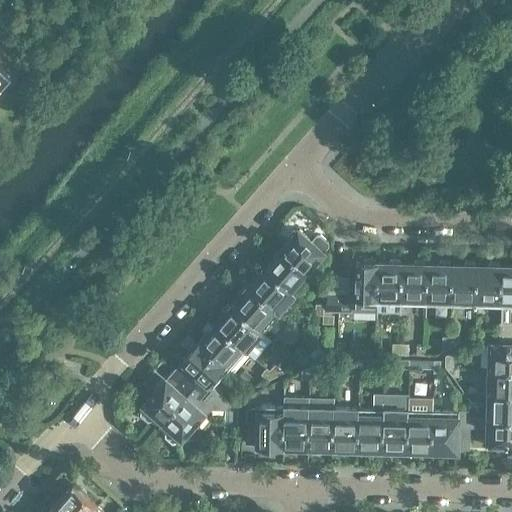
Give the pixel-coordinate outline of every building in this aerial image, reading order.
[(0,84),(11,71),(0,61),(0,84)] [(288,240),(281,249),(311,275),(329,255),(324,250),(328,245),(329,241),(321,234),(317,234),(312,240),(299,228),(297,230),(294,230),(288,237),(288,240)] [(311,275),(281,249),(277,248),(271,255),(272,259),(264,267),(294,294),(311,275)] [(376,302),(377,262),(375,259),(366,258),(363,261),(353,261),(353,277),(350,277),(350,278),(342,278),(341,288),(340,311),(352,312),(352,301),(376,302)] [(401,303),(402,262),(400,259),(390,259),(388,262),(377,262),(376,302),(401,303)] [(425,303),(426,263),(425,260),(415,260),(413,263),(402,262),(401,303),(425,303)] [(450,304),(451,264),(449,261),(440,260),(438,263),(426,263),(425,303),(450,304)] [(475,305),(476,264),(474,261),(465,261),(463,264),(451,264),(450,304),(475,305)] [(500,305),(501,265),(499,262),(490,262),(488,265),(476,264),(475,305),(500,305)] [(511,265),(501,265),(500,305),(500,321),(510,322),(510,306),(511,305),(511,265)] [(294,294),(264,267),(261,267),(255,274),(255,277),(248,286),(278,313),(294,294)] [(341,288),(342,278),(342,276),(340,276),(340,288),(336,287),(336,289),(329,289),(328,311),(340,311),(341,288)] [(278,313),(248,286),(244,286),(238,293),(239,296),(231,305),(261,331),(278,313)] [(315,303),(314,309),(314,314),(322,315),(323,314),(324,303),(315,303)] [(261,331),(231,305),(228,304),(222,311),(222,315),(215,323),(245,349),(261,331)] [(334,315),(323,314),(322,315),(322,323),(334,323),(334,315)] [(497,321),(496,331),(511,331),(511,321),(510,322),(500,321),(497,321)] [(245,349),(215,323),(211,323),(205,330),(206,333),(199,342),(229,368),(245,349)] [(511,331),(496,331),(496,343),(488,343),(487,367),(511,367),(511,331)] [(459,334),(450,334),(449,334),(449,336),(449,347),(459,342),(459,334)] [(349,341),(340,340),(339,352),(348,352),(349,341)] [(229,368),(199,342),(198,342),(195,341),(189,348),(190,352),(182,360),(201,377),(212,387),(229,368)] [(402,354),(402,342),(392,342),(392,354),(402,354)] [(453,367),(453,350),(445,355),(444,365),(445,367),(453,367)] [(299,366),(308,361),(299,353),(292,360),(299,366)] [(350,366),(361,366),(362,358),(350,358),(350,366)] [(373,358),(362,358),(361,366),(373,366),(373,358)] [(410,367),(411,358),(399,358),(398,366),(410,367)] [(420,359),(411,358),(410,367),(420,368),(420,359)] [(159,425),(195,384),(201,377),(182,360),(165,379),(163,377),(155,386),(158,388),(140,408),(142,409),(142,413),(149,419),(152,418),(159,425)] [(266,367),(266,368),(276,376),(284,373),(274,364),(269,370),(266,367)] [(311,376),(311,366),(301,370),(301,376),(311,376)] [(453,367),(445,367),(453,375),(458,376),(459,367),(453,367)] [(511,367),(487,367),(487,392),(511,392),(511,367)] [(276,376),(266,368),(261,374),(268,380),(276,376)] [(201,377),(195,384),(159,425),(167,431),(166,435),(173,441),(177,440),(181,444),(211,409),(226,410),(231,404),(212,387),(201,377)] [(511,392),(487,392),(486,417),(511,418),(511,392)] [(237,427),(238,404),(231,404),(226,410),(226,426),(237,427)] [(283,445),(284,405),(259,404),(259,409),(251,408),(251,419),(248,419),(247,442),(258,443),(258,445),(261,445),(262,448),(272,448),(274,445),(283,445)] [(308,446),(309,406),(284,405),(283,445),(285,446),(287,449),(297,449),(299,446),(308,446)] [(333,447),(334,406),(309,406),(308,446),(310,446),(312,449),(322,449),(324,447),(333,447)] [(358,447),(359,407),(334,406),(333,447),(335,447),(337,450),(346,450),(348,447),(358,447)] [(383,448),(384,408),(359,407),(358,447),(360,447),(362,451),(371,451),(373,448),(383,448)] [(408,449),(409,408),(384,408),(383,448),(385,448),(387,451),(396,451),(398,448),(408,449)] [(433,449),(435,409),(409,408),(408,449),(410,449),(412,452),(421,452),(423,449),(433,449)] [(458,445),(458,428),(458,426),(459,417),(459,410),(435,409),(433,449),(443,450),(445,453),(454,453),(456,450),(458,450),(459,448),(458,445)] [(511,418),(486,417),(470,417),(459,417),(458,426),(470,426),(486,426),(486,443),(511,443),(511,449),(511,418)] [(470,448),(470,426),(458,426),(458,428),(458,445),(459,448),(470,448)] [(73,483),(57,502),(67,511),(103,511),(104,511),(85,494),(87,492),(77,483),(75,485),(73,483)] [(67,511),(57,502),(47,511),(67,511)]
